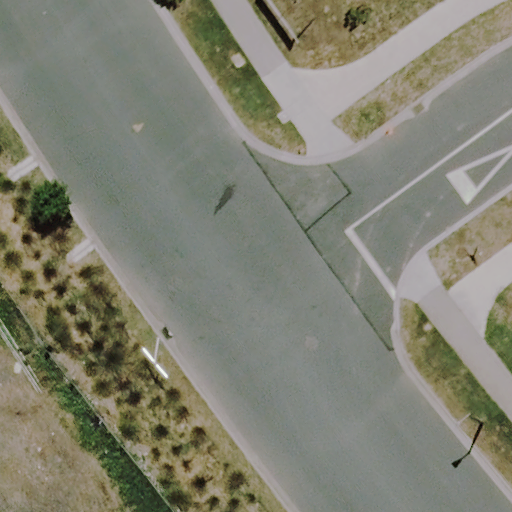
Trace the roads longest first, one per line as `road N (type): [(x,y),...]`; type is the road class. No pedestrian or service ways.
road 1 (residential): [(58,0),(270,302)]
road 2 (residential): [(270,302),(348,232),(511,115)]
road 3 (residential): [(270,302),(440,511)]
